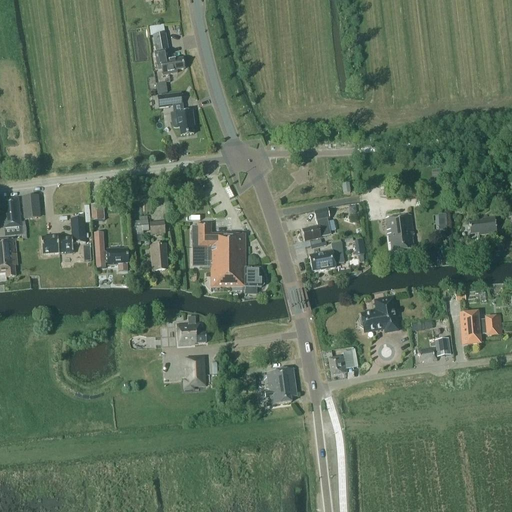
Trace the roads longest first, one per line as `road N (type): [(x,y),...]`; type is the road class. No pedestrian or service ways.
road 1 (unclassified): [(511,130),(350,152),(240,156)]
road 2 (unclassified): [(315,389),(279,240),(240,156)]
road 3 (unclassified): [(240,156),(0,190)]
road 4 (residential): [(511,357),(315,389)]
road 5 (track): [(336,426),(511,401)]
road 6 (unclassified): [(240,156),(195,0)]
road 7 (unclassified): [(327,511),(315,389)]
